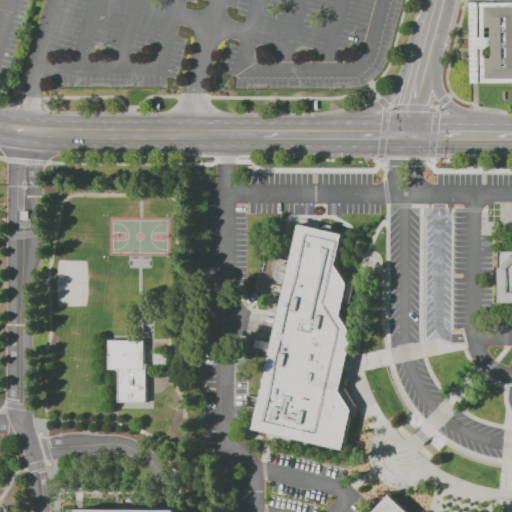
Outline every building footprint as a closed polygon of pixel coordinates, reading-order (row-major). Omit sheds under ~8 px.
[(511,2),(469,3),(471,84),(511,83),(511,2)] [(253,429),(282,302),(265,298),(257,285),(264,255),(292,262),(300,224),(343,234),(337,265),(349,285),(342,316),(355,337),(347,362),(341,391),(353,410),(343,450),(253,429)] [(511,302),(499,302),(498,251),(511,251),(511,302)] [(112,343),(149,343),(148,366),(151,366),(150,405),(121,404),(122,371),(112,371),(112,343)] [(373,511),(390,495),(408,511),(373,511)]
